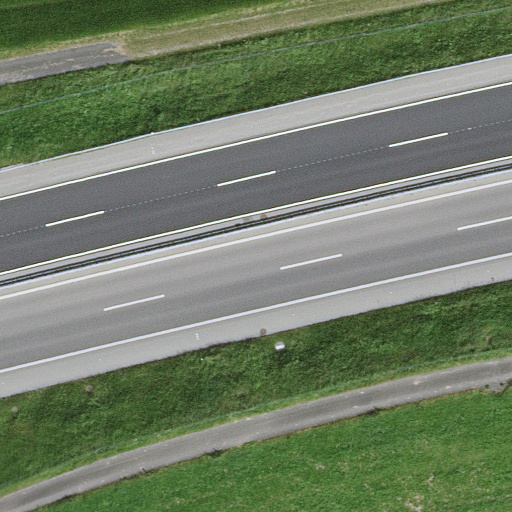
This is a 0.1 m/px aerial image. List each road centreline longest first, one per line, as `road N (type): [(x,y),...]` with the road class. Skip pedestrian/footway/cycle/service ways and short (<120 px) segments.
road 1 (track): [(0,511),(229,434),(511,369)]
road 2 (motorway): [(0,335),(511,217)]
road 3 (motorway): [(511,119),(0,236)]
road 4 (track): [(0,75),(388,0)]
